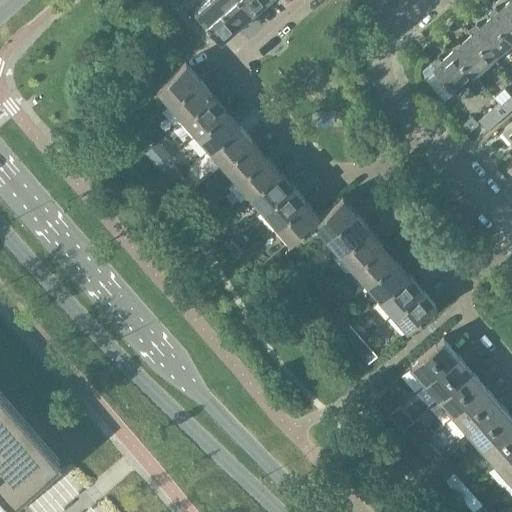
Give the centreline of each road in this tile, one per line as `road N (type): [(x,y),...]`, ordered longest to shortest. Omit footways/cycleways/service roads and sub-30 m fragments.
road 1 (secondary): [(308,511),(0,166)]
road 2 (secondary): [(0,226),(280,511)]
road 3 (residential): [(363,171),(318,167),(232,67),(308,0)]
road 4 (residential): [(463,285),(363,171)]
road 5 (residential): [(511,227),(425,130)]
road 6 (residential): [(425,130),(381,70),(392,25)]
